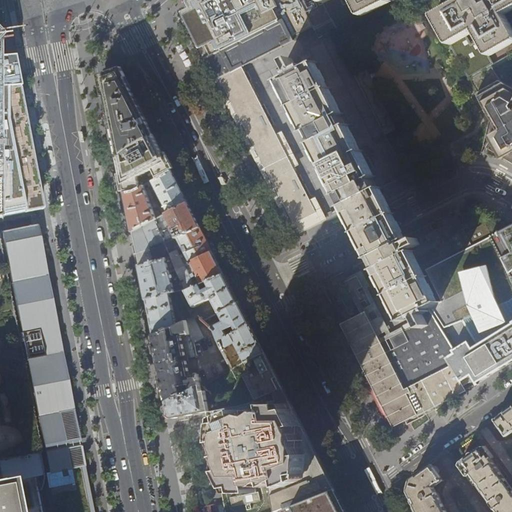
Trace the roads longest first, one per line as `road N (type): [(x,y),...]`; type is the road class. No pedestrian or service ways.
road 1 (primary): [(45,19),(140,511)]
road 2 (secondary): [(263,279),(130,20)]
road 3 (residential): [(511,195),(475,179),(456,182),(263,279)]
road 4 (secondary): [(369,490),(263,279)]
road 5 (residential): [(369,490),(511,392)]
